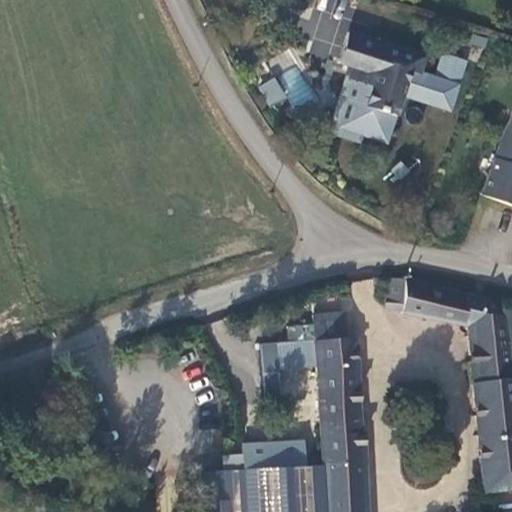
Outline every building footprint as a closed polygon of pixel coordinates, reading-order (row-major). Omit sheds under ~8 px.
[(322,14),(318,34),(345,39),(348,18),(322,14)] [(359,126),(388,136),(403,94),(449,109),(457,83),(438,77),(419,71),(424,57),(349,33),(337,61),(362,70),(359,79),(354,77),(348,99),(366,105),(359,126)] [(438,77),(457,83),(465,59),(446,53),(438,77)] [(339,126),(386,143),(388,136),(359,126),(366,105),(348,99),(339,126)] [(511,114),(483,191),(511,201),(511,114)] [(472,389),(484,496),(511,493),(511,305),(472,294),(471,298),(404,281),(386,282),(385,302),(401,303),(400,314),(444,326),(465,331),(472,389)] [(312,312),(314,338),(314,364),(321,469),(323,511),(365,511),(360,432),(358,432),(358,334),(347,334),(344,310),(312,312)] [(279,367),(314,364),(314,338),(277,341),(279,367)] [(277,341),(259,342),(264,405),(281,404),(279,367),(277,341)] [(243,446),(245,474),(305,470),(303,443),(243,446)] [(206,511),(323,511),(321,469),(305,470),(245,474),(204,476),(206,511)]
